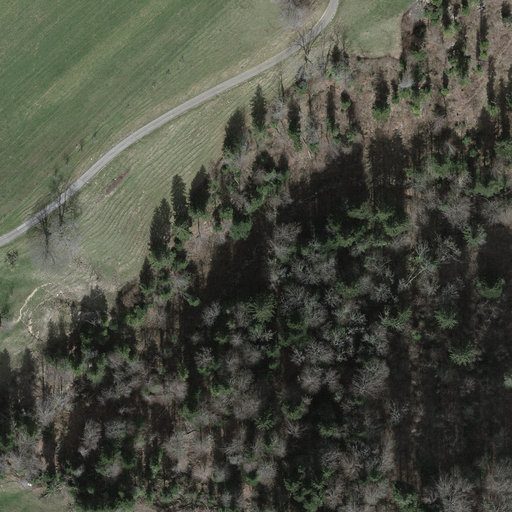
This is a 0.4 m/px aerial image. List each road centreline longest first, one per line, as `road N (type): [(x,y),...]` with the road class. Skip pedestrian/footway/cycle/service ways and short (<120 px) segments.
road 1 (unclassified): [(0,242),(151,125),(293,49),(334,0)]
road 2 (track): [(511,37),(465,106),(387,156)]
